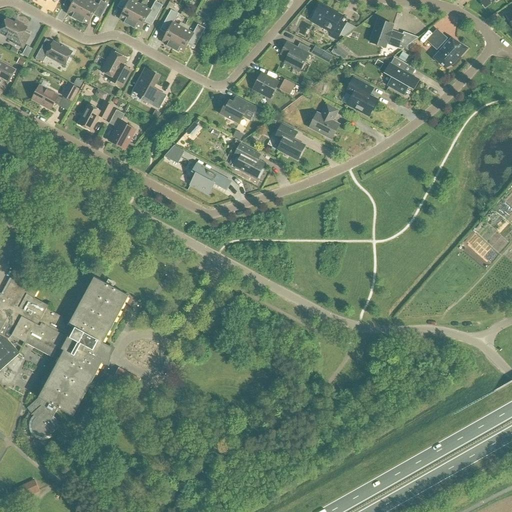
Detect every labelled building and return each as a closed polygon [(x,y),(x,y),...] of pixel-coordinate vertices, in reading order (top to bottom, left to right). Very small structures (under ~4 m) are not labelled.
[(72,18),(77,21),(88,0),(87,0),(71,0),(74,1),(68,13),(73,16),(72,18)] [(88,0),(77,21),(82,24),(83,22),(89,25),(95,13),(102,16),(108,5),(101,1),(99,6),(88,0)] [(125,23),(130,26),(141,5),(131,0),(121,0),(119,5),(125,9),(120,19),(126,22),(125,23)] [(141,5),(130,26),(135,29),(136,27),(141,30),(146,20),(153,24),(163,6),(155,2),(151,11),(141,5)] [(332,13),(319,6),(311,21),(320,26),(321,25),(333,32),(331,36),(338,40),(345,27),(339,23),(342,17),(332,11),(332,13)] [(167,46),(172,49),(183,29),(174,23),(178,14),(171,10),(161,29),(168,32),(163,42),(168,45),(167,46)] [(211,19),(208,23),(214,26),(217,20),(213,18),(211,19)] [(18,25),(7,19),(0,31),(0,33),(14,41),(13,43),(23,49),(30,35),(29,37),(24,34),(27,28),(19,24),(18,25)] [(385,48),(387,44),(403,50),(418,38),(404,33),(403,36),(391,32),(393,26),(378,21),(370,43),(385,48)] [(183,29),(172,49),(177,52),(178,50),(184,53),(189,43),(195,47),(205,29),(198,25),(193,34),(183,29)] [(438,49),(447,39),(437,30),(427,42),(433,47),(434,46),(438,49)] [(467,49),(452,39),(441,52),(442,53),(436,60),(445,68),(453,64),(467,49)] [(72,52),(54,42),(48,52),(41,48),(36,59),(43,63),(47,57),(65,66),(72,52)] [(311,49),(300,43),(297,49),(287,43),(281,54),(288,58),(285,63),(300,71),(309,54),(308,54),(311,49)] [(342,49),(337,45),(331,53),(335,54),(339,56),(344,60),(349,55),(342,49)] [(315,47),(311,54),(319,58),(323,52),(315,47)] [(127,59),(112,51),(101,72),(111,77),(109,81),(123,88),(132,71),(123,66),(127,59)] [(399,59),(405,62),(409,56),(402,53),(399,59)] [(419,81),(404,72),(408,65),(394,57),(394,58),(391,65),(390,64),(385,74),(392,78),(387,86),(405,95),(409,88),(413,90),(419,81)] [(20,58),(17,64),(23,67),(26,62),(20,58)] [(374,66),(380,69),(384,63),(378,60),(374,66)] [(0,77),(9,82),(16,70),(0,61),(0,77)] [(159,77),(146,69),(134,92),(143,97),(141,100),(159,110),(167,96),(153,88),(159,77)] [(278,83),(261,74),(253,89),(270,99),(278,83)] [(373,89),(354,78),(346,93),(353,96),(348,106),(369,117),(378,100),(370,96),(373,89)] [(77,79),(74,84),(80,88),(83,82),(77,79)] [(285,80),(279,90),(290,96),(295,85),(285,80)] [(306,80),(302,87),(309,90),(312,83),(306,80)] [(69,84),(62,96),(73,102),(80,89),(69,84)] [(59,96),(40,86),(32,100),(51,110),(55,103),(59,105),(63,99),(58,97),(59,96)] [(98,89),(95,94),(97,97),(102,100),(105,100),(108,95),(98,89)] [(308,93),(305,99),(311,102),(313,96),(308,93)] [(256,109),(236,98),(233,104),(228,101),(221,114),(239,124),(243,116),(250,120),(256,109)] [(113,107),(106,103),(101,112),(89,105),(78,125),(91,132),(99,117),(106,120),(113,107)] [(338,111),(327,105),(321,116),(317,114),(310,128),(332,140),(339,125),(331,121),(333,118),(335,118),(338,111)] [(125,115),(117,111),(109,124),(117,128),(110,142),(124,150),(135,130),(121,122),(125,115)] [(157,120),(158,120),(158,119),(161,115),(155,112),(152,117),(157,120)] [(199,132),(201,129),(195,123),(192,126),(199,132)] [(297,133),(282,125),(275,137),(282,141),(278,150),(298,160),(305,146),(294,140),(297,133)] [(265,165),(257,161),(261,155),(241,144),(235,156),(240,159),(235,168),(257,179),(265,165)] [(164,157),(172,161),(174,156),(181,159),(185,152),(174,147),(164,157)] [(231,182),(197,164),(192,173),(196,175),(190,185),(209,195),(215,185),(227,191),(231,182)] [(321,242),(292,244),(293,257),(318,256),(318,249),(321,249),(321,242)] [(0,372),(21,354),(9,340),(13,336),(28,345),(32,347),(53,358),(56,351),(58,348),(64,351),(39,399),(27,409),(33,415),(32,415),(32,416),(33,415),(36,418),(34,421),(33,423),(32,426),(33,429),(34,432),(35,434),(37,436),(40,437),(43,438),(46,438),(48,437),(51,435),(60,427),(53,419),(58,409),(73,417),(103,363),(109,367),(110,365),(110,362),(111,359),(112,356),(113,349),(104,344),(120,315),(126,303),(127,303),(131,296),(127,294),(127,295),(95,278),(69,326),(63,323),(65,318),(47,309),(49,306),(35,298),(40,288),(22,278),(19,283),(13,280),(4,296),(0,293),(0,294),(0,320),(9,325),(5,333),(4,338),(0,335),(0,372)] [(121,365),(114,377),(135,390),(142,377),(121,365)] [(34,481),(14,491),(19,502),(39,492),(34,481)]
